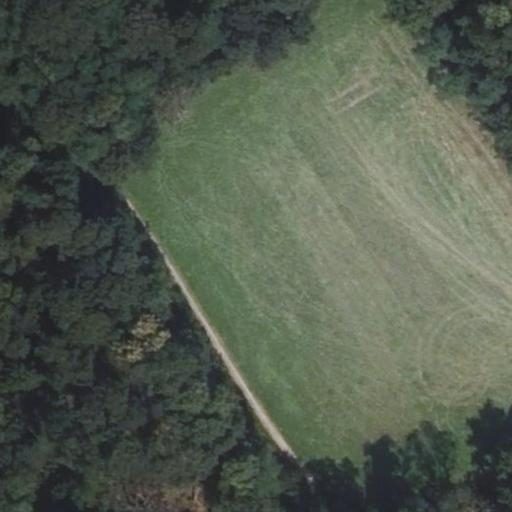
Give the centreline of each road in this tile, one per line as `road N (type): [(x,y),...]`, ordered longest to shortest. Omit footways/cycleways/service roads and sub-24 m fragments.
road 1 (track): [(0,35),(50,86),(287,462),(317,485)]
road 2 (track): [(511,464),(378,501),(346,499),(317,485)]
